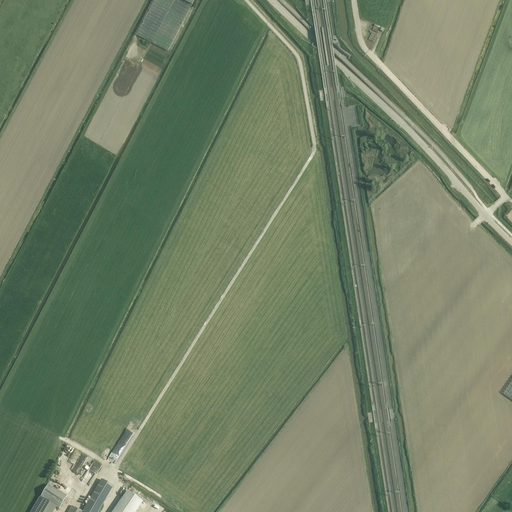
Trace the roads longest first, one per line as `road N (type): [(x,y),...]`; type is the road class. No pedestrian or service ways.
road 1 (secondary): [(511,242),(272,0)]
road 2 (track): [(369,412),(322,101)]
